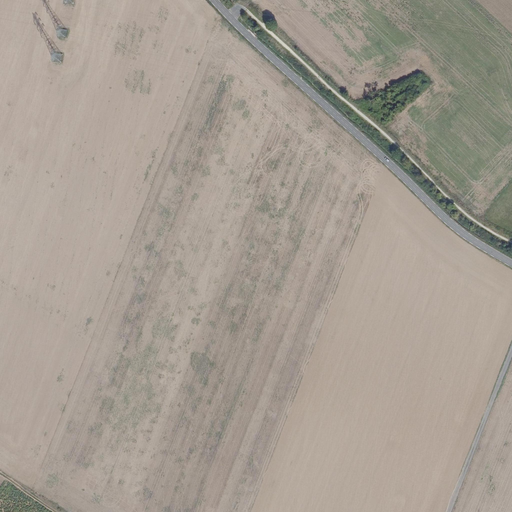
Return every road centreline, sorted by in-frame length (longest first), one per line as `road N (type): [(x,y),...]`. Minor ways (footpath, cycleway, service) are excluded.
road 1 (tertiary): [(511,263),(452,224),(213,0)]
road 2 (unclassified): [(511,348),(449,511)]
